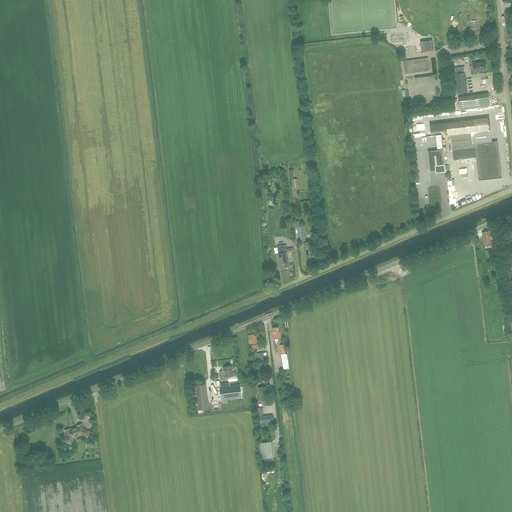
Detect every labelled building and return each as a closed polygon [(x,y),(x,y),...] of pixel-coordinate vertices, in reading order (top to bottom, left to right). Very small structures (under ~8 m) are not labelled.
[(432,40),(420,41),(422,53),(434,51),(432,40)] [(428,58),(423,59),(403,62),(405,75),(430,71),(428,58)] [(473,63),(474,72),(486,71),(485,62),(473,63)] [(458,94),(467,93),(465,73),(455,74),(458,94)] [(491,107),(501,106),(500,99),(494,99),(494,103),(490,103),(491,107)] [(490,129),(470,132),(450,134),(452,150),(473,147),(472,144),(475,144),(479,180),(502,178),(499,156),(494,157),(490,129)] [(441,135),(436,135),(437,150),(428,151),(430,171),(436,171),(436,173),(445,172),(444,165),(441,135)] [(485,246),(491,245),(489,231),(482,232),(485,246)] [(307,257),(314,256),(311,241),(303,242),(305,249),(307,257)] [(278,246),(279,254),(277,254),(280,269),(289,267),(286,253),(294,252),(293,248),(287,249),(285,250),(284,245),(278,246)] [(494,256),(491,256),(490,250),(485,250),(486,256),(485,256),(485,259),(487,259),(492,258),(495,258),(494,256)] [(278,342),(282,341),(280,333),(279,333),(278,327),(273,328),(273,332),(274,339),(278,339),(278,342)] [(253,349),(258,349),(256,336),(255,336),(254,334),(248,335),(249,343),(252,343),(253,349)] [(225,377),(233,376),(231,366),(224,367),(225,377)] [(195,411),(209,409),(206,384),(192,386),(195,411)] [(221,400),(241,398),(240,385),(220,388),(221,400)] [(264,406),(269,406),(266,387),(258,388),(260,398),(263,398),(264,406)] [(270,425),(270,422),(273,422),(272,415),(256,417),(257,424),(265,423),(265,426),(270,425)] [(69,443),(71,442),(72,439),(72,438),(75,437),(80,434),(86,437),(89,431),(83,429),(81,424),(77,425),(77,426),(77,427),(74,428),(74,427),(72,428),(72,429),(70,430),(69,429),(65,430),(65,431),(67,437),(65,440),(66,442),(69,443)] [(260,459),(273,457),(272,442),(259,444),(260,459)]
